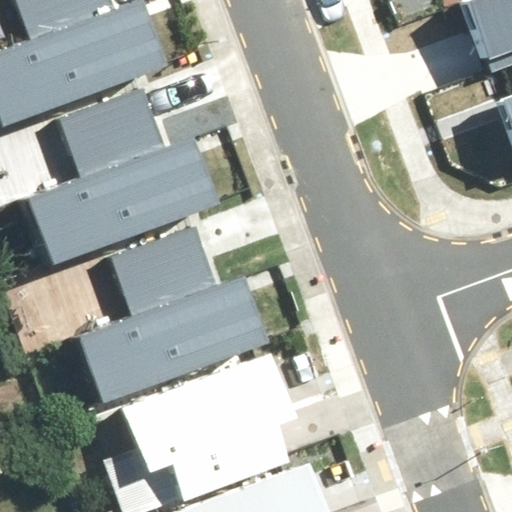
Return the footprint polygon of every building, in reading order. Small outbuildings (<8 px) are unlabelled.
[(0,47),(0,118),(158,59),(135,0),(128,0),(116,4),(114,0),(17,0),(31,36),(0,47)] [(511,0),(454,0),(477,58),(511,44),(511,0)] [(21,195),(44,256),(209,195),(185,133),(167,140),(146,84),(60,116),(81,172),(21,195)] [(511,85),(487,94),(508,153),(511,151),(511,85)] [(63,330),(86,392),(251,331),(227,269),(209,276),(188,220),(102,252),(123,308),(63,330)] [(99,463),(117,511),(275,453),(262,418),(282,411),(257,345),(87,407),(107,460),(99,463)] [(321,511),(300,454),(141,511),(321,511)]
